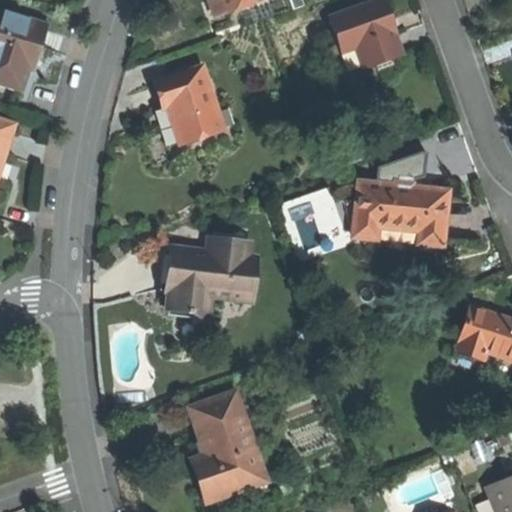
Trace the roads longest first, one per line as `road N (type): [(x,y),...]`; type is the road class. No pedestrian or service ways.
road 1 (residential): [(118,0),(80,140),(60,302)]
road 2 (residential): [(440,0),(490,144),(511,175)]
road 3 (residential): [(60,302),(87,473)]
